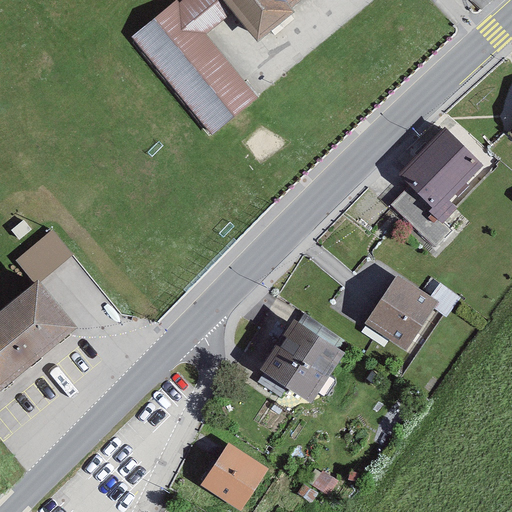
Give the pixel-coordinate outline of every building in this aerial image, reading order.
[(186,2),(133,48),(213,142),(264,99),(211,37),(240,13),(228,0),(197,0),(190,7),(186,2)] [(228,0),(240,13),(263,40),(302,7),(298,2),(300,0),(228,0)] [(452,130),(404,180),(442,217),(491,167),(452,130)] [(53,230),(17,260),(38,284),(74,254),(53,230)] [(38,284),(0,316),(0,396),(76,335),(38,284)] [(393,285),(365,323),(405,352),(433,314),(393,285)] [(299,327),(269,371),(319,405),(355,352),(324,331),(318,340),(299,327)] [(236,447),(205,489),(237,511),(242,511),(271,473),(236,447)]
